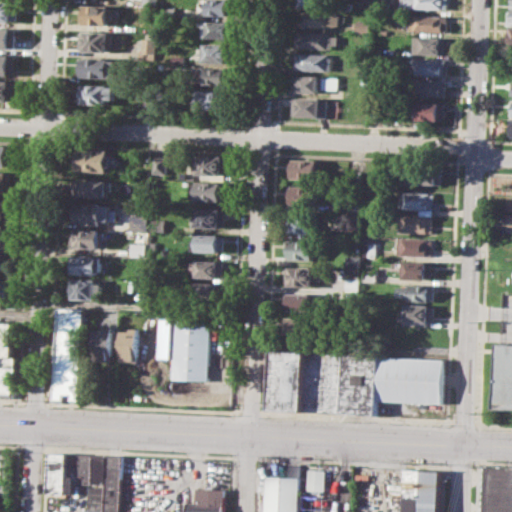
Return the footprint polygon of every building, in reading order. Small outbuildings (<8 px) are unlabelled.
[(207,0),(229,0),(229,14),(207,14),(207,0)] [(297,0),(350,0),(350,10),(297,7),(297,0)] [(376,0),(391,0),(390,12),(376,12),(376,0)] [(400,0),(449,0),(449,8),(400,7),(400,0)] [(0,1),(18,2),(18,20),(0,20),(0,1)] [(86,4),(113,5),(113,18),(109,18),(109,24),(81,23),(82,9),(85,9),(86,4)] [(298,9),(341,11),(340,27),(297,25),(298,9)] [(412,16),(447,17),(447,32),(412,30),(412,16)] [(358,19),(370,20),(370,32),(357,32),(358,19)] [(203,21),(230,21),(229,37),(203,37),(203,21)] [(0,27),(19,29),(18,47),(0,46),(0,27)] [(80,30),(113,31),(113,46),(109,46),(109,51),(80,50),(80,30)] [(297,30),(331,32),(331,36),(339,36),(339,44),(334,44),(334,49),(297,47),(297,30)] [(415,36),(447,37),(446,53),(415,52),(415,36)] [(143,39),(156,39),(156,53),(143,53),(143,39)] [(204,43),(230,44),(229,62),(203,62),(204,43)] [(296,52),(334,54),(333,70),(296,68),(296,52)] [(0,54),(18,55),(17,75),(0,74),(0,54)] [(172,56),(184,57),(184,65),(172,64),(172,56)] [(81,57),(118,59),(117,78),(80,76),(81,57)] [(415,58),(447,59),(446,75),(414,74),(415,58)] [(207,67),(227,68),(226,85),(206,84),(207,67)] [(295,74),(339,76),(339,88),(320,87),(320,92),(294,91),(295,74)] [(0,80),(16,81),(15,101),(0,100),(0,80)] [(414,80),(445,81),(445,96),(414,95),(414,80)] [(80,84),(115,85),(114,100),(110,99),(109,104),(79,103),(80,84)] [(198,90),(231,91),(231,109),(203,108),(203,99),(198,99),(198,90)] [(293,97),(330,98),(329,116),(293,115),(293,97)] [(419,102),(441,103),(440,118),(419,118),(419,102)] [(0,145),(14,146),(13,166),(0,165),(0,145)] [(81,148),(109,149),(109,171),(75,170),(75,157),(81,158),(81,148)] [(199,154),(228,155),(228,174),(198,173),(199,154)] [(153,156),(169,156),(169,173),(153,173),(153,156)] [(294,159),(320,160),(319,179),(293,178),(294,159)] [(410,164),(443,165),(442,183),(409,181),(410,164)] [(0,171),(12,172),(11,192),(0,191),(0,171)] [(75,179),(108,180),(108,196),(75,195),(75,179)] [(193,182),(224,183),(223,199),(193,198),(193,182)] [(294,185),(320,186),(319,205),(289,204),(290,190),(294,190),(294,185)] [(401,191),(436,192),(435,209),(400,208),(401,191)] [(0,198),(12,199),(11,218),(0,217),(0,198)] [(78,202),(112,203),(111,210),(118,210),(118,221),(104,220),(104,224),(77,223),(78,202)] [(195,207),(225,208),(225,226),(195,226),(195,207)] [(292,212),(318,213),(317,233),(291,232),(292,212)] [(400,215),(434,216),(434,232),(400,231),(400,215)] [(133,216),(149,216),(148,229),(132,229),(133,216)] [(0,224),(8,225),(7,244),(0,243),(0,224)] [(73,229),(104,230),(104,240),(100,240),(100,247),(73,246),(73,229)] [(199,234),(224,234),(223,251),(198,250),(199,234)] [(400,238),(434,239),(434,255),(399,254),(400,238)] [(291,240),(317,240),(317,259),(291,259),(291,240)] [(367,242),(378,242),(378,256),(367,256),(367,242)] [(133,243),(148,243),(147,255),(133,255),(133,243)] [(0,271),(8,271),(9,252),(0,251),(0,271)] [(72,255),(102,256),(101,274),(71,273),(72,255)] [(193,260),(224,261),(223,278),(198,277),(198,272),(193,271),(193,260)] [(402,261),(434,262),(433,278),(406,278),(406,271),(402,271),(402,261)] [(290,266),(324,267),(323,281),(314,280),(314,285),(289,284),(290,266)] [(70,279),(98,279),(98,296),(70,296),(70,279)] [(197,282),(223,283),(223,299),(196,299),(197,282)] [(411,283),(435,284),(435,301),(410,301),(410,297),(400,296),(400,287),(411,287),(411,283)] [(290,292),(313,292),(313,310),(289,310),(290,292)] [(408,304),(435,304),(435,322),(402,321),(402,308),(408,308),(408,304)] [(60,310),(86,311),(84,399),(57,398),(60,310)] [(289,317),(313,318),(312,334),(288,334),(289,317)] [(0,320),(20,321),(17,397),(0,396),(0,320)] [(174,379),(210,381),(212,321),(175,320),(174,379)] [(98,328),(114,329),(113,361),(97,360),(98,328)] [(123,329),(141,329),(141,362),(122,362),(123,329)] [(499,342),(511,342),(511,408),(497,408),(499,342)] [(268,410),(375,415),(378,356),(271,351),(268,410)] [(382,356),(446,359),(444,402),(380,400),(382,356)] [(51,452),(69,453),(68,493),(50,493),(51,452)] [(92,482),(78,482),(78,493),(68,493),(69,453),(93,453),(92,482)] [(93,453),(107,454),(106,483),(92,482),(93,453)] [(107,454),(125,454),(122,511),(89,511),(90,508),(105,509),(106,483),(107,454)] [(289,464),(302,465),(300,511),(265,511),(267,474),(288,475),(289,464)] [(310,468),(326,469),(326,490),(309,489),(310,468)] [(404,511),(406,468),(443,470),(441,511),(404,511)] [(197,490),(224,491),(224,506),(197,505),(197,490)] [(303,508),(325,508),(325,496),(303,496),(303,508)]
